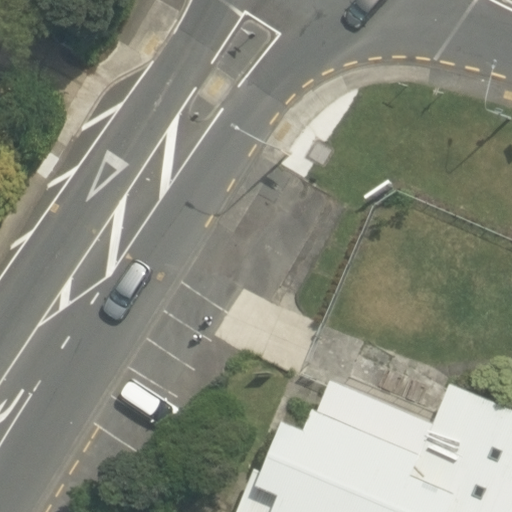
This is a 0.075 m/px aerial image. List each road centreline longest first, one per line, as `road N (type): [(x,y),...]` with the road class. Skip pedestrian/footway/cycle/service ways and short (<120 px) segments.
road 1 (secondary): [(0,423),(276,0)]
road 2 (secondary): [(422,0),(378,16),(344,15),(303,0)]
